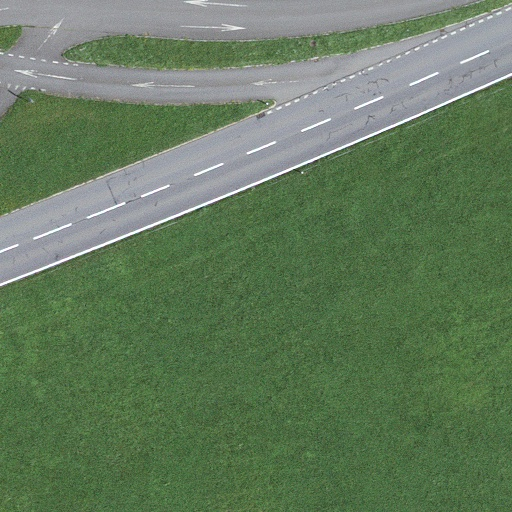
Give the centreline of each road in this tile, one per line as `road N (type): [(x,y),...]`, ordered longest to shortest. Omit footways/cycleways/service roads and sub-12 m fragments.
road 1 (primary): [(415,82),(0,248)]
road 2 (residential): [(415,82),(179,88),(0,66)]
